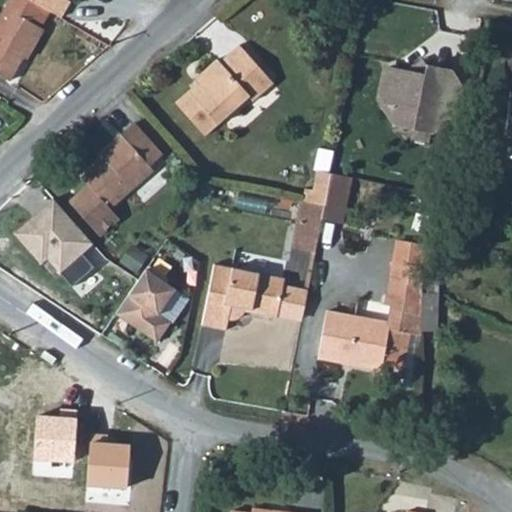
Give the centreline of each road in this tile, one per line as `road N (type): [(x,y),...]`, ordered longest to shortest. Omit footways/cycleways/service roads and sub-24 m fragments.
road 1 (unclassified): [(190,424),(421,456),(511,508)]
road 2 (residential): [(189,0),(0,168)]
road 3 (unclassified): [(0,297),(190,424)]
